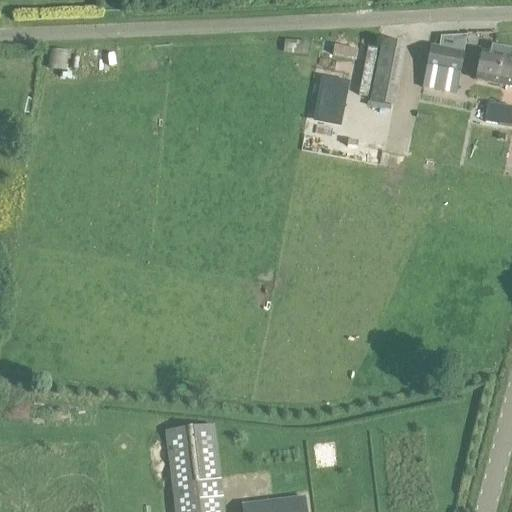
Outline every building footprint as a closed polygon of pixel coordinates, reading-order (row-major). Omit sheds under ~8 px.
[(464,53),(466,43),(467,38),(446,38),(441,40),(439,48),(431,46),(426,73),(427,73),(424,85),(456,92),(459,80),(464,53)] [(490,56),(482,54),(476,82),(511,90),(511,53),(492,49),(490,56)] [(349,83),(322,78),(314,120),(341,126),(349,83)] [(511,110),(488,107),(485,127),(511,130),(511,110)] [(224,511),(214,428),(166,434),(175,511),(224,511)] [(243,511),(304,511),(303,503),(243,511)]
